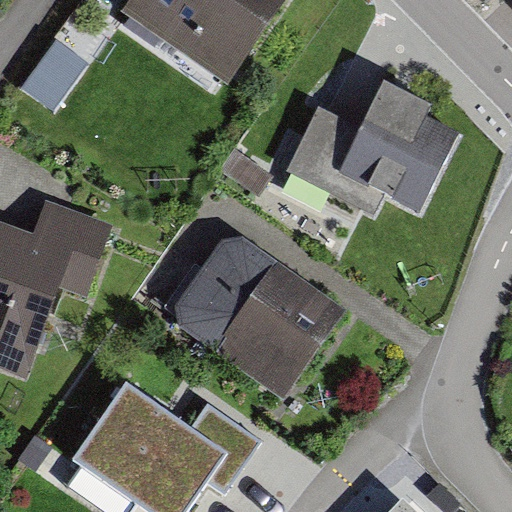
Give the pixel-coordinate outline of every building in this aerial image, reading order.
[(294,0),(140,0),(132,14),(239,85),(294,0)] [(24,87),(57,111),(93,63),(60,39),(24,87)] [(441,108),(392,85),(346,183),(430,222),(469,140),(434,124),(441,108)] [(278,182),(216,138),(185,181),(207,197),(223,174),(264,203),(278,182)] [(40,240),(0,226),(0,372),(39,385),(70,294),(95,302),(120,228),(52,205),(40,240)] [(355,318),(236,234),(173,321),(292,406),(355,318)] [(222,440),(124,372),(75,441),(173,509),(222,440)]
